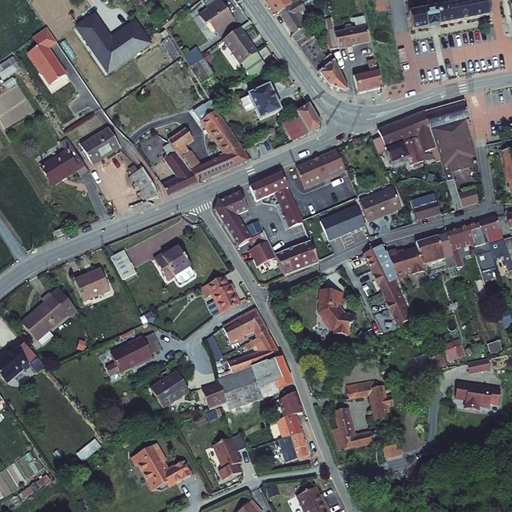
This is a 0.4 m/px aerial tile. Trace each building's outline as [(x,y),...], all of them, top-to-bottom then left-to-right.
[(214,23),(221,33),(236,22),(230,14),(233,12),(227,5),(234,0),(220,0),(222,1),(212,8),(213,10),(204,17),(210,26),(214,23)] [(274,0),(281,10),(285,8),(297,0),(274,0)] [(297,32),(310,52),(320,46),(321,46),(317,39),(316,40),(307,26),(320,18),(317,13),(314,15),(310,10),(314,9),(308,0),(297,0),(285,8),(300,30),(297,32)] [(435,0),(436,4),(415,8),(419,25),(435,22),(434,22),(446,19),(446,20),(497,11),(494,0),(435,0)] [(230,14),(236,22),(239,21),(233,12),(230,14)] [(95,14),(75,28),(108,75),(152,44),(136,21),(112,38),(95,14)] [(335,48),(377,37),(373,21),(342,29),(341,26),(330,28),(335,48)] [(30,53),(52,85),(68,74),(51,48),(59,43),(49,28),(39,36),(44,44),(30,53)] [(228,42),(245,68),(247,67),(262,57),(244,31),(228,42)] [(334,85),(349,91),(354,88),(340,60),(332,65),(320,46),(310,52),(309,52),(334,85)] [(387,83),(380,50),(372,52),(375,64),(378,63),(379,67),(360,71),(364,89),(387,83)] [(19,57),(0,68),(0,70),(6,81),(26,69),(19,57)] [(262,57),(247,67),(255,79),(269,69),(262,57)] [(193,69),(203,87),(216,79),(206,61),(193,69)] [(256,109),(263,124),(286,113),(272,87),(246,101),(251,112),(256,109)] [(467,99),(427,113),(438,147),(443,164),(478,152),(468,116),(473,115),(467,99)] [(171,143),(201,184),(201,186),(256,162),(223,117),(215,102),(198,114),(231,158),(203,170),(187,147),(193,143),(186,133),(171,143)] [(283,128),(293,143),(321,131),(322,126),(310,107),(283,128)] [(381,132),(394,165),(411,158),(413,165),(431,160),(428,150),(438,147),(427,113),(381,132)] [(163,131),(171,143),(186,133),(178,121),(163,131)] [(84,149),(96,167),(106,161),(105,159),(121,149),(111,133),(84,149)] [(44,168),(56,187),(81,172),(82,174),(89,170),(78,152),(71,139),(63,144),(69,153),(44,168)] [(374,144),(379,156),(388,153),(382,140),(374,144)] [(166,183),(172,198),(201,184),(171,143),(166,147),(172,156),(170,157),(168,154),(166,156),(180,176),(166,183)] [(346,169),(338,150),(298,168),(307,187),(346,169)] [(474,178),(482,176),(478,152),(443,164),(458,214),(482,206),(478,192),(462,197),(456,175),(472,170),(474,178)] [(503,155),(511,197),(511,153),(507,154),(503,155)] [(130,173),(147,199),(158,195),(155,183),(143,164),(130,173)] [(294,230),(307,224),(284,174),(252,189),(259,203),(278,194),(294,230)] [(361,204),(370,225),(390,216),(389,213),(402,208),(395,190),(361,204)] [(217,210),(239,248),(250,242),(253,240),(239,217),(250,211),(242,193),(219,203),(217,210)] [(416,212),(420,223),(442,216),(438,204),(416,212)] [(319,221),(328,243),(366,227),(357,206),(319,221)] [(499,217),(481,222),(485,235),(488,234),(490,239),(498,236),(510,272),(511,271),(511,257),(506,240),(499,217)] [(56,221),(51,224),(54,230),(60,227),(56,221)] [(481,222),(460,228),(464,240),(475,237),(477,244),(475,244),(479,256),(494,252),(490,239),(488,234),(485,235),(481,222)] [(448,231),(448,233),(454,250),(452,250),(454,254),(455,259),(457,259),(459,266),(465,265),(460,248),(475,244),(477,244),(475,237),(464,240),(460,228),(448,231)] [(278,257),(266,232),(253,240),(250,242),(254,251),(252,252),(261,267),(279,258),(278,257)] [(421,242),(419,243),(421,247),(425,258),(445,252),(446,257),(454,254),(452,250),(454,250),(448,233),(427,240),(425,238),(422,239),(421,242)] [(315,243),(278,257),(279,258),(287,276),(324,262),(315,243)] [(367,253),(375,269),(392,262),(389,253),(388,254),(384,245),(367,253)] [(391,253),(401,281),(412,277),(411,274),(429,268),(425,258),(421,247),(401,254),(399,250),(391,253)] [(117,255),(129,279),(142,272),(130,248),(117,255)] [(163,261),(174,280),(197,268),(186,249),(177,254),(163,261)] [(162,258),(163,261),(177,254),(175,250),(162,258)] [(351,260),(353,265),(361,261),(359,256),(351,260)] [(375,269),(385,291),(401,285),(392,262),(375,269)] [(174,280),(174,282),(197,269),(197,268),(174,280)] [(84,283),(91,303),(117,293),(109,273),(84,283)] [(210,305),(217,318),(219,317),(243,304),(232,285),(230,286),(225,278),(203,290),(207,298),(214,294),(217,301),(210,305)] [(385,291),(392,307),(410,300),(403,284),(401,285),(385,291)] [(70,296),(62,286),(54,293),(62,303),(70,296)] [(344,304),(345,294),(325,291),(323,304),(322,304),(320,314),(326,322),(325,323),(332,332),(333,331),(336,332),(340,332),(339,335),(352,336),(352,334),(353,334),(354,328),(355,328),(356,324),(358,324),(359,315),(349,314),(348,314),(347,315),(346,315),(345,317),(340,309),(340,307),(341,307),(342,306),(343,305),(344,304)] [(25,322),(39,339),(71,313),(72,315),(80,309),(70,296),(62,303),(54,293),(53,292),(45,298),(49,302),(25,322)] [(392,307),(400,324),(417,317),(410,300),(392,307)] [(511,310),(511,307),(501,310),(507,328),(511,326),(511,310)] [(254,333),(258,343),(263,340),(261,337),(272,332),(260,310),(228,328),(235,343),(254,333)] [(233,364),(238,375),(285,356),(272,332),(261,337),(263,340),(258,343),(254,345),(256,349),(261,347),(263,352),(233,364)] [(148,341),(152,348),(159,345),(163,343),(159,336),(148,341)] [(462,337),(455,340),(461,357),(468,354),(462,337)] [(110,370),(114,379),(139,367),(141,369),(159,360),(157,358),(163,355),(159,345),(152,348),(148,341),(147,339),(133,346),(134,350),(116,359),(120,366),(110,370)] [(455,340),(444,344),(451,361),(461,357),(455,340)] [(503,340),(491,344),(495,355),(507,351),(503,340)] [(0,367),(0,370),(12,385),(28,371),(31,374),(37,369),(43,377),(51,370),(29,343),(21,349),(20,348),(9,357),(10,359),(0,367)] [(233,404),(236,410),(283,391),(281,388),(296,381),(285,356),(238,375),(223,381),(225,385),(232,401),(233,404)] [(486,359),(466,364),(469,375),(489,370),(486,359)] [(157,390),(169,409),(196,392),(184,373),(157,390)] [(351,390),(354,399),(377,394),(383,420),(395,417),(387,383),(375,386),(375,385),(351,390)] [(464,406),(495,411),(498,389),(456,383),(454,400),(464,401),(464,406)] [(225,385),(207,392),(214,408),(232,401),(225,385)] [(0,405),(8,400),(0,388),(0,405)] [(284,403),(289,417),(302,414),(307,413),(300,393),(286,399),(284,403)] [(232,401),(214,408),(215,411),(233,404),(232,401)] [(338,428),(343,449),(367,444),(378,441),(375,429),(359,433),(354,411),(356,411),(355,409),(352,409),(352,408),(339,411),(342,427),(338,428)] [(268,417),(271,419),(276,413),(273,410),(268,417)] [(283,418),(291,439),(309,432),(302,414),(289,417),(283,418)] [(299,460),(317,453),(309,432),(291,439),(299,460)] [(241,467),(244,466),(239,456),(250,451),(244,437),(217,450),(228,473),(224,475),(228,484),(245,476),(241,467)] [(285,442),(294,462),(299,460),(291,439),(285,442)] [(382,448),(386,460),(402,454),(397,442),(382,448)] [(75,455),(82,462),(95,451),(88,443),(75,455)] [(168,462),(170,461),(160,444),(147,451),(157,471),(170,466),(168,462)] [(168,489),(157,471),(147,451),(136,457),(141,465),(142,464),(148,475),(152,472),(157,480),(152,483),(157,491),(159,490),(165,491),(168,489)] [(186,481),(195,476),(187,462),(178,467),(185,480),(186,481)] [(168,489),(180,483),(172,470),(170,466),(157,471),(168,489)] [(180,483),(185,480),(178,467),(172,470),(180,483)] [(152,483),(157,480),(152,472),(148,475),(152,483)] [(301,497),(307,511),(332,511),(327,500),(324,502),(319,489),(301,497)] [(244,511),(262,511),(266,508),(260,500),(244,511)]
